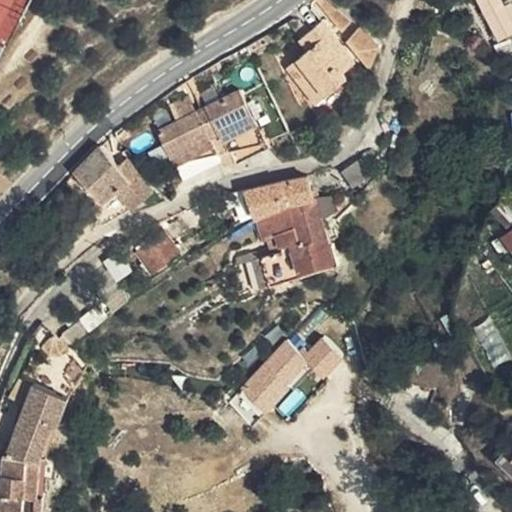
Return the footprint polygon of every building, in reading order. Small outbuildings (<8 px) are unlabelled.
[(487,3),(473,11),(500,55),(511,47),(511,25),(509,19),(500,25),(487,3)] [(338,20),(340,19),(320,6),(312,13),(327,31),(338,20)] [(354,34),(338,20),(327,31),(342,47),(354,34)] [(313,26),(300,37),(312,50),(303,57),(312,66),(290,85),(322,120),(353,92),(347,86),(359,76),(313,26)] [(361,39),(348,54),(372,80),(381,57),(361,39)] [(199,129),(224,177),(263,156),(238,107),(199,129)] [(220,179),(224,177),(199,129),(156,151),(179,194),(217,175),(220,179)] [(125,225),(129,229),(132,227),(111,203),(125,189),(122,186),(119,188),(101,168),(63,204),(102,245),(125,225)] [(359,177),(339,191),(349,206),(371,190),(359,177)] [(132,227),(153,210),(130,184),(125,189),(111,203),(132,227)] [(306,194),(278,201),(281,214),(267,220),(269,228),(312,213),(308,200),(306,194)] [(281,214),(278,201),(242,212),(250,235),(251,236),(269,228),(267,220),(281,214)] [(129,229),(134,235),(156,215),(155,212),(153,210),(132,227),(129,229)] [(250,235),(242,212),(220,217),(224,229),(233,227),(237,240),(250,235)] [(314,221),(312,213),(269,228),(251,236),(258,257),(272,252),(274,259),(291,252),(295,263),(323,252),(318,234),(314,221)] [(325,218),(314,221),(318,234),(329,230),(325,218)] [(511,229),(498,239),(509,254),(511,251),(511,229)] [(175,248),(147,271),(163,289),(191,266),(175,248)] [(291,252),(274,259),(277,268),(263,273),(257,275),(267,303),(332,281),(323,252),(295,263),(291,252)] [(274,259),(272,252),(258,257),(263,273),(277,268),(274,259)] [(267,303),(257,275),(248,279),(258,306),(267,303)] [(319,337),(304,354),(284,337),(238,392),(266,415),(307,367),(323,381),(343,358),(319,337)] [(45,397),(16,469),(57,474),(82,412),(45,397)] [(16,469),(11,468),(6,506),(1,505),(0,511),(50,511),(51,511),(45,511),(48,493),(63,495),(65,476),(57,474),(16,469)]
